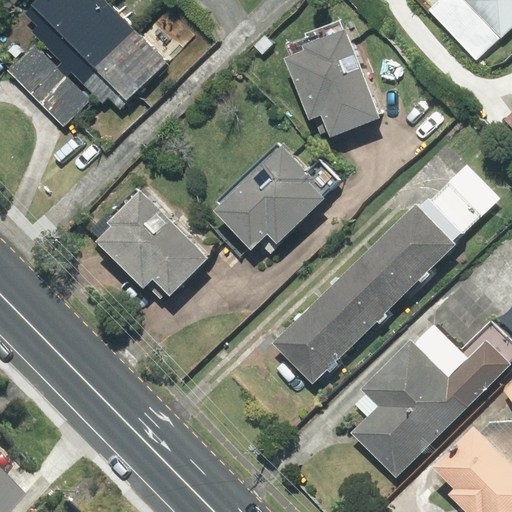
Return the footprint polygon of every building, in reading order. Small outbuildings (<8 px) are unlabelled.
[(119,118),(166,71),(93,0),(47,0),(25,23),(37,35),(31,42),(61,71),(57,74),(34,52),(8,78),(64,134),(90,107),(68,85),(71,81),(103,112),(108,107),(119,118)] [(478,65),(511,31),(511,0),(467,0),(466,1),(464,0),(448,0),(432,16),(478,65)] [(330,148),(380,129),(345,41),(302,58),(304,63),(284,71),(308,132),(322,127),(330,148)] [(268,246),(277,255),(326,210),(323,206),(339,191),(320,171),(306,183),(278,153),(217,210),(222,216),(215,223),(251,262),(268,246)] [(273,353),(313,394),(456,256),(453,253),(500,207),(467,174),(420,219),(416,215),(273,353)] [(171,308),(208,271),(140,203),(108,235),(112,239),(96,255),(142,301),(153,290),(171,308)] [(353,440),(396,484),(511,375),(507,372),(511,367),(511,346),(494,328),(463,357),(438,332),(415,354),(411,350),(360,399),(377,416),(353,440)] [(511,511),(511,475),(479,441),(436,481),(455,500),(448,507),(452,511),(511,511)]
